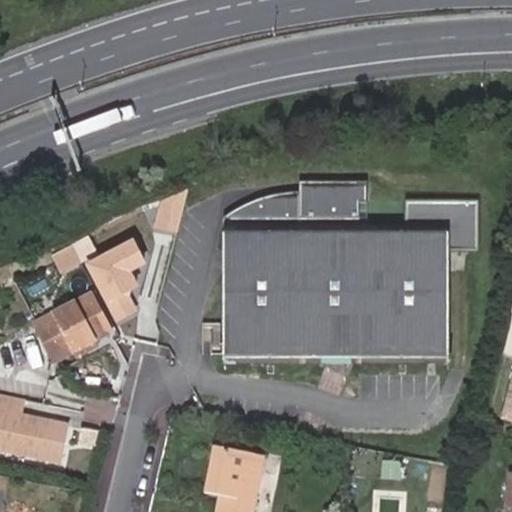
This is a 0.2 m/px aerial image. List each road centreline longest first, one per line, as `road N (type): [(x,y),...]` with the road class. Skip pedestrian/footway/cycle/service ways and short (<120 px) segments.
road 1 (primary): [(64,132),(266,60),(511,33)]
road 2 (primary): [(64,132),(161,118),(327,76),(511,59)]
road 3 (primary): [(313,0),(133,40),(0,92)]
road 4 (residential): [(188,378),(151,394),(120,511)]
